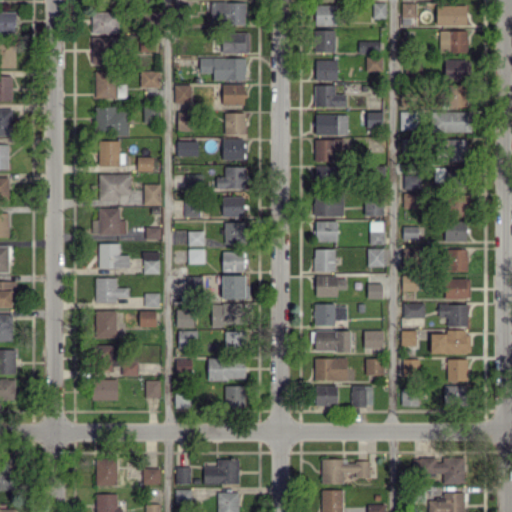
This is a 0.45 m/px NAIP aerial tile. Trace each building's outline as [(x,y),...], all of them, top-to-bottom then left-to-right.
[(244,1),(209,1),(209,22),(244,22),(244,1)] [(385,2),(372,2),(372,17),(385,17),(385,2)] [(414,17),(414,2),(400,2),(400,17),(414,17)] [(314,25),(335,24),(335,4),(314,4),(314,25)] [(465,5),(435,4),(435,24),(465,25),(465,5)] [(15,12),(0,11),(0,31),(14,32),(15,12)] [(91,33),(118,32),(117,11),(90,12),(91,33)] [(313,51),(333,50),(333,29),(313,29),(313,51)] [(467,52),(466,30),(438,30),(438,52),(467,52)] [(248,32),(221,32),(221,52),(247,52),(248,32)] [(116,37),(91,36),(90,62),(115,63),(116,37)] [(379,40),(357,40),(357,52),(379,52),(379,40)] [(0,41),(0,66),(14,66),(14,41),(0,41)] [(364,70),(380,71),(381,56),(365,55),(364,70)] [(244,57),(199,57),(198,72),(212,72),(212,79),(244,79),(244,57)] [(335,59),(313,59),(314,80),(336,79),(335,59)] [(445,80),(468,79),(467,59),(444,59),(445,80)] [(93,71),(94,97),(124,97),(124,83),(115,84),(114,70),(93,71)] [(159,70),(140,70),(140,86),(159,86),(159,70)] [(11,76),(0,75),(0,99),(11,99),(11,76)] [(173,102),(191,102),(190,83),(173,84),(173,102)] [(221,104),(243,103),(242,83),(221,84),(221,104)] [(344,105),(344,93),(334,93),(333,84),(313,84),(313,106),(344,105)] [(466,105),(466,84),(445,84),(445,106),(466,105)] [(94,132),(127,133),(127,107),(94,106),(94,132)] [(10,108),(0,107),(0,134),(11,135),(10,108)] [(142,122),(151,122),(151,107),(143,107),(142,122)] [(176,129),(191,130),(191,111),(176,110),(176,129)] [(471,111),(442,110),(442,130),(470,131),(471,111)] [(364,111),(365,126),(382,126),(381,111),(364,111)] [(398,128),(415,129),(416,111),(399,111),(398,128)] [(223,134),(244,133),(244,112),(223,112),(223,134)] [(313,134),(346,134),(347,114),(314,113),(313,134)] [(220,158),(244,159),(244,138),(221,138),(220,158)] [(313,161),(336,160),(335,151),(342,151),(342,138),(313,139),(313,161)] [(467,138),(442,139),(443,161),(467,160),(467,138)] [(175,154),(197,155),(197,140),(176,140),(175,154)] [(0,168),(8,168),(8,143),(0,143),(0,168)] [(152,156),(136,156),(136,170),(151,170),(152,156)] [(336,165),(315,164),(314,181),(336,182),(336,165)] [(244,166),(223,166),(223,176),(214,176),(214,187),(243,188),(244,166)] [(98,200),(118,200),(118,194),(128,193),(128,172),(97,173),(98,200)] [(402,188),(417,188),(418,174),(402,174),(402,188)] [(0,199),(8,200),(8,176),(0,176),(0,199)] [(159,183),(142,183),(143,204),(159,204),(159,183)] [(342,216),(342,193),(313,192),(313,215),(342,216)] [(402,207),(417,207),(417,192),(401,192),(402,207)] [(448,216),(470,215),(469,194),(448,194),(448,216)] [(242,195),(220,196),(221,216),(242,216),(242,195)] [(363,214),(382,215),(382,197),(363,196),(363,214)] [(199,216),(199,200),(184,199),(183,216),(199,216)] [(90,219),(91,234),(124,234),(124,219),(118,219),(118,207),(98,207),(98,218),(90,219)] [(8,212),(0,211),(0,236),(7,237),(8,212)] [(335,241),(336,220),(315,220),(314,240),(335,241)] [(464,220),(443,221),(443,241),(465,240),(464,220)] [(243,244),(244,222),(223,221),(223,243),(243,244)] [(383,221),(368,221),(368,243),(382,244),(383,221)] [(417,225),(401,226),(401,239),(417,239),(417,225)] [(144,238),(159,239),(159,226),(145,226),(144,238)] [(118,242),(98,242),(97,266),(127,267),(128,254),(118,254),(118,242)] [(382,247),(366,247),(366,265),(383,265),(382,247)] [(203,262),(203,248),(187,248),(187,262),(203,262)] [(333,248),(312,248),(313,270),(334,270),(333,248)] [(466,270),(466,249),(444,248),(444,270),(466,270)] [(243,268),(242,250),(221,250),(221,268),(243,268)] [(142,273),(158,272),(158,251),(141,251),(142,273)] [(245,275),(221,274),(220,298),(245,298),(245,275)] [(416,290),(416,275),(400,275),(400,290),(416,290)] [(116,277),(94,276),(93,302),(115,302),(116,296),(127,297),(127,287),(115,286),(116,277)] [(345,276),(314,276),(314,295),(336,296),(336,288),(345,288),(345,276)] [(443,278),(443,298),(469,297),(469,277),(443,278)] [(0,306),(11,306),(11,296),(14,296),(15,281),(0,280),(0,306)] [(381,298),(380,283),(365,283),(366,298),(381,298)] [(158,292),(143,292),(143,306),(158,306),(158,292)] [(241,323),(241,302),(210,303),(210,324),(241,323)] [(423,316),(423,302),(401,302),(402,317),(423,316)] [(313,324),(334,325),(334,319),(345,319),(345,304),(313,303),(313,324)] [(467,303),(437,303),(437,316),(446,316),(446,325),(466,325),(467,303)] [(116,310),(94,309),(93,336),(115,337),(116,310)] [(174,326),(192,326),(193,309),(175,309),(174,326)] [(155,325),(154,310),(138,310),(138,326),(155,325)] [(11,313),(0,313),(0,340),(12,340),(11,313)] [(195,329),(176,330),(177,346),(195,345),(195,329)] [(362,329),(363,347),(382,347),(381,329),(362,329)] [(414,329),(399,330),(399,345),(415,344),(414,329)] [(468,329),(444,329),(444,333),(429,333),(429,353),(468,352),(468,329)] [(244,330),(223,331),(223,348),(244,347),(244,330)] [(349,351),(349,330),(313,330),(313,350),(349,351)] [(112,344),(94,344),(93,370),(114,371),(114,355),(112,355),(112,344)] [(0,372),(14,373),(14,349),(0,348),(0,372)] [(313,379),(345,380),(345,357),(313,356),(313,379)] [(174,372),(191,373),(191,358),(174,357),(174,372)] [(207,379),(244,378),(244,357),(206,358),(207,379)] [(364,374),(382,374),(382,357),(364,357),(364,374)] [(466,358),(445,358),(445,380),(467,380),(466,358)] [(137,374),(137,360),(120,361),(121,375),(137,374)] [(0,399),(14,399),(14,378),(0,377),(0,399)] [(91,399),(116,399),(116,379),(91,378),(91,399)] [(158,379),(144,379),(144,397),(158,396),(158,379)] [(336,404),(336,384),(314,385),(314,405),(336,404)] [(349,405),(371,405),(371,385),(350,384),(349,405)] [(466,384),(442,385),(443,405),(466,404),(466,384)] [(243,407),(242,385),(225,385),(225,407),(243,407)] [(400,405),(416,405),(416,388),(400,388),(400,405)] [(174,406),(188,406),(188,392),(173,392),(174,406)] [(463,457),(441,456),(441,458),(413,458),(413,474),(442,474),(442,482),(463,483),(463,457)] [(116,458),(95,458),(94,484),(115,484),(116,458)] [(238,482),(237,458),(216,459),(216,466),(202,466),(203,484),(238,482)] [(320,482),(341,483),(342,472),(354,472),(354,477),(368,477),(368,461),(345,461),(345,458),(320,458),(320,482)] [(0,489),(8,490),(9,464),(0,463),(0,489)] [(189,466),(174,466),(174,483),(189,483),(189,466)] [(159,484),(159,468),(141,468),(141,484),(159,484)] [(174,503),(190,503),(190,489),(174,488),(174,503)] [(320,489),(320,511),(341,511),(341,489),(320,489)] [(237,511),(237,491),(216,491),(216,511),(237,511)] [(462,511),(463,492),(441,492),(441,498),(427,498),(426,511),(462,511)] [(116,493),(94,493),(94,511),(120,511),(121,506),(116,507),(116,493)] [(158,511),(159,503),(144,503),(144,511),(158,511)] [(365,511),(383,511),(384,503),(366,504),(365,511)]
